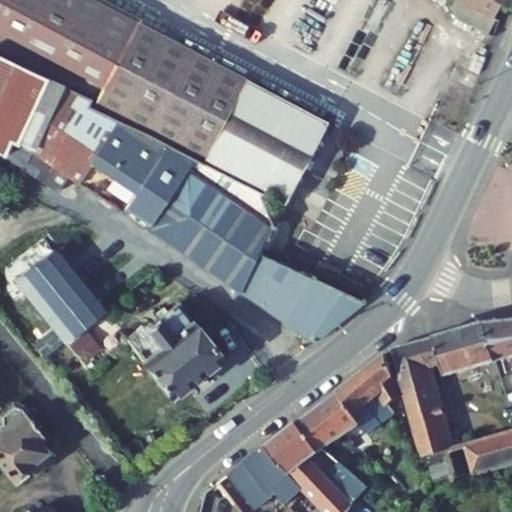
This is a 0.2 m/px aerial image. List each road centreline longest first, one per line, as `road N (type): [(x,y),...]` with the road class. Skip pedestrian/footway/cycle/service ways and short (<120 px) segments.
road 1 (secondary): [(420,267),(383,314),(216,446)]
road 2 (secondary): [(511,79),(420,267)]
